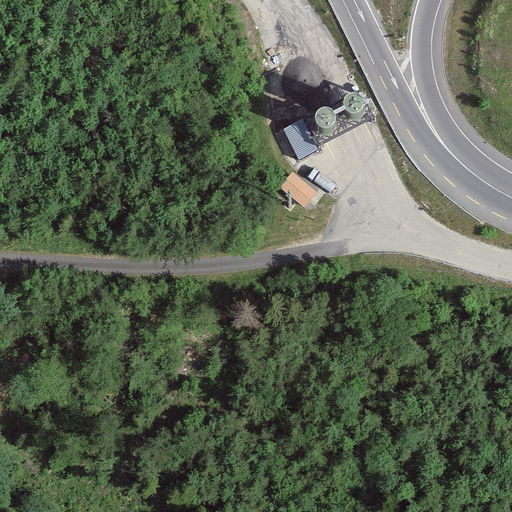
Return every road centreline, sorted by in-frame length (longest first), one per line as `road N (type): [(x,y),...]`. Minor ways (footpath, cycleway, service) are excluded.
road 1 (secondary): [(354,0),(397,87),(446,148)]
road 2 (trunk): [(446,148),(421,53),(431,0)]
